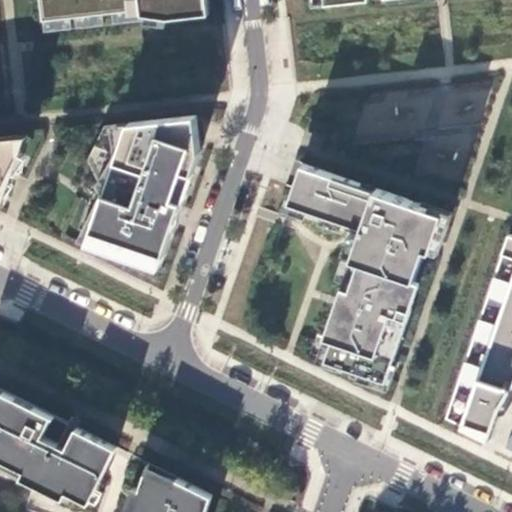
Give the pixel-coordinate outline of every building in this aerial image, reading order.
[(144,22),(140,0),(39,0),(44,34),(144,22)] [(140,0),(144,22),(210,14),(208,0),(140,0)] [(107,194),(82,240),(163,267),(202,152),(200,134),(197,116),(106,127),(89,162),(104,193),(107,194)] [(313,119),(308,131),(328,138),(333,126),(313,119)] [(30,136),(0,139),(0,205),(5,208),(23,155),(30,136)] [(444,212),(298,163),(293,175),(284,202),(291,204),(288,212),(355,235),(313,357),(385,382),(420,282),(414,281),(425,250),(430,252),(444,212)] [(470,375),(453,424),(485,442),(495,407),(507,389),(511,381),(511,363),(509,361),(511,351),(511,236),(504,233),(498,252),(511,256),(511,265),(475,377),(470,375)] [(52,417),(0,391),(0,469),(71,505),(74,499),(88,506),(116,449),(76,429),(66,450),(42,438),(52,417)] [(176,483),(146,472),(140,491),(132,488),(124,511),(206,511),(212,496),(177,479),(176,483)]
